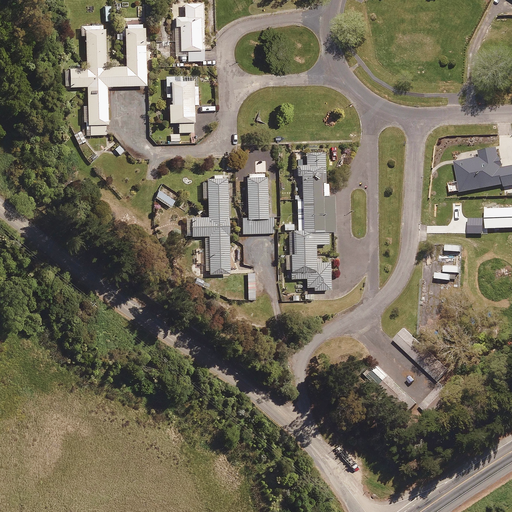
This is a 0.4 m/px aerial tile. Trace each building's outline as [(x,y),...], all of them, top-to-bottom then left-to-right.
[(197,9),(168,10),(171,68),(199,67),(197,9)] [(81,94),(82,141),(100,141),(99,93),(142,92),(141,36),(119,37),(120,73),(99,73),(98,31),(78,31),(79,75),(60,76),(61,95),(81,94)] [(186,85),(163,86),(165,140),(189,139),(186,85)] [(118,144),(112,149),(119,157),(125,152),(118,144)] [(511,166),(500,169),(496,148),(478,151),(479,158),(454,162),(459,192),(502,185),(503,187),(511,185),(511,166)] [(283,234),(285,282),(303,281),(303,300),(326,299),(325,266),(310,267),(310,251),(323,251),(323,236),(332,236),(331,200),(323,200),(321,157),(303,157),(303,171),(296,171),(298,234),(283,234)] [(224,283),(220,184),(199,185),(200,224),(184,225),(185,245),(201,244),(203,284),(224,283)] [(263,184),(240,185),(242,238),(274,237),(274,220),(265,220),(263,184)] [(158,191),(153,198),(169,208),(173,201),(158,191)] [(467,227),(468,211),(456,210),(455,226),(467,227)] [(254,300),(253,273),(245,273),(247,300),(254,300)] [(449,370),(405,328),(394,340),(438,382),(449,370)] [(417,404),(375,365),(364,377),(406,416),(417,404)] [(452,396),(442,385),(420,407),(430,417),(452,396)]
